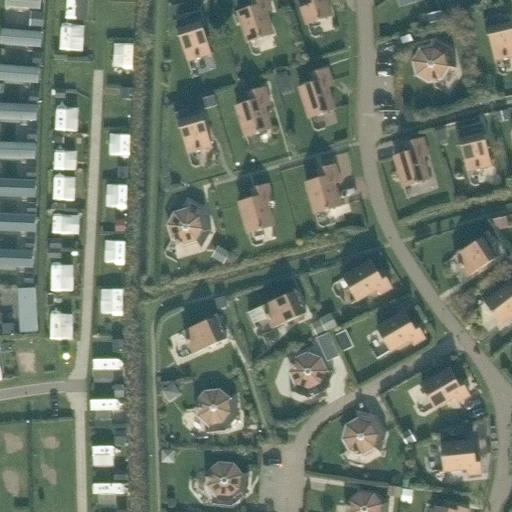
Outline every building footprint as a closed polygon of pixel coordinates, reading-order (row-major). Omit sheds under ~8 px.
[(5,0),(5,10),(41,13),(42,0),(5,0)] [(265,13),(272,11),(268,0),(256,0),(258,7),(238,13),(248,43),(256,40),(256,41),(262,40),(261,38),(272,34),(265,13)] [(325,0),(298,0),(307,25),(315,22),(315,23),(321,21),(320,20),(331,16),(325,0)] [(440,13),(428,15),(430,23),(442,20),(440,13)] [(199,19),(188,23),(186,18),(173,23),(177,37),(179,37),(187,62),(196,59),(197,61),(200,60),(199,58),(211,55),(199,19)] [(511,28),(510,20),(498,23),(497,18),(483,21),(487,36),(489,36),(495,62),(504,59),(504,61),(507,60),(507,59),(511,57),(511,28)] [(39,46),(40,31),(3,28),(2,44),(39,46)] [(457,70),(451,50),(435,40),(415,45),(415,46),(416,46),(420,52),(414,63),(417,76),(429,83),(433,82),(434,84),(437,83),(437,81),(441,80),(448,68),(455,69),(455,70),(457,70)] [(0,63),(0,79),(37,83),(38,67),(0,63)] [(333,86),(332,82),(328,69),(317,72),(320,82),(300,89),(309,118),(317,116),(317,117),(323,115),(323,114),(334,110),(327,89),(333,86)] [(264,108),(271,106),(265,88),(254,92),(257,101),(237,107),(245,137),(253,135),(254,136),(259,134),(259,133),(270,130),(264,108)] [(0,119),(36,121),(37,104),(0,102),(0,119)] [(201,112),(189,115),(187,110),(174,114),(178,129),(180,128),(188,154),(197,152),(197,153),(200,152),(200,151),(211,147),(201,112)] [(483,131),(470,134),(469,129),(456,132),(459,147),(461,146),(467,172),(476,170),(476,172),(480,171),(480,170),(491,167),(483,131)] [(422,158),(428,156),(423,139),(412,142),(415,152),(394,158),(403,188),(411,185),(412,186),(418,185),(417,183),(428,180),(422,158)] [(0,142),(0,157),(34,159),(34,144),(0,142)] [(333,185),(340,183),(335,165),(324,168),(327,178),(306,184),(314,214),(322,212),(323,213),(328,211),(328,210),(339,207),(333,185)] [(0,195),(35,197),(35,180),(0,178),(0,195)] [(267,204),(273,202),(268,185),(257,188),(260,198),(240,203),(248,233),(256,231),(256,232),(262,231),(262,229),(273,226),(267,204)] [(211,231),(206,212),(189,202),(188,204),(189,204),(187,211),(175,215),(168,227),(172,240),(176,242),(175,244),(179,246),(180,244),(184,246),(196,242),(201,248),(202,249),(211,231)] [(0,214),(0,230),(34,231),(35,216),(0,214)] [(492,247),(496,244),(488,232),(475,241),(476,243),(454,257),(459,265),(458,266),(460,269),(461,268),(468,278),(499,257),(492,247)] [(0,266),(31,267),(32,250),(0,249),(0,266)] [(381,281),(378,275),(371,263),(344,278),(348,285),(347,286),(350,291),(351,291),(357,301),(377,289),(380,295),(392,288),(386,279),(381,281)] [(511,287),(510,284),(485,303),(490,310),(489,310),(493,315),(494,315),(501,324),(511,315),(511,287)] [(18,289),(20,332),(38,331),(35,288),(18,289)] [(273,329),(307,314),(296,290),(286,294),(287,296),(253,311),(254,312),(263,308),(266,315),(265,316),(267,319),(268,319),(273,329)] [(415,332),(411,326),(404,313),(377,329),(381,336),(380,337),(383,342),(384,341),(390,352),(410,340),(413,346),(425,339),(419,329),(415,332)] [(193,355),(227,340),(216,315),(207,320),(208,322),(183,332),(187,341),(186,341),(187,345),(189,344),(193,355)] [(328,317),(321,320),(327,331),(334,327),(328,317)] [(325,372),(319,360),(307,356),(295,361),(293,365),(291,365),(290,368),(292,369),(290,373),(296,385),(291,391),(290,390),(290,392),(308,399),(327,391),(334,373),(333,372),(332,373),(325,372)] [(459,389),(456,383),(448,371),(422,386),(426,393),(425,394),(428,399),(429,398),(435,409),(455,397),(458,403),(470,396),(464,386),(459,389)] [(235,397),(229,401),(218,392),(205,394),(197,404),(197,409),(195,409),(195,413),(198,413),(198,417),(209,425),(206,432),(206,434),(226,432),(238,416),(237,397),(235,397)] [(386,435),(377,417),(358,412),(357,413),(358,414),(358,421),(347,428),(344,440),(350,452),(355,453),(354,455),(358,456),(358,454),(363,455),(374,449),(380,453),(380,454),(381,454),(386,435)] [(409,431),(402,435),(407,446),(414,442),(409,431)] [(475,464),(474,456),(472,442),(442,445),(442,454),(441,454),(442,460),(443,460),(444,471),(467,469),(468,476),(481,474),(480,463),(475,464)] [(241,477),(232,466),(219,465),(209,474),(208,478),(206,478),(206,482),(208,482),(208,487),(216,497),(212,503),(212,505),(232,507),(247,494),(249,475),(248,474),(248,475),(241,477)] [(381,506),(373,495),(359,494),(349,502),(348,507),(346,506),(346,510),(348,511),(347,511),(388,511),(389,504),(388,504),(381,506)]
